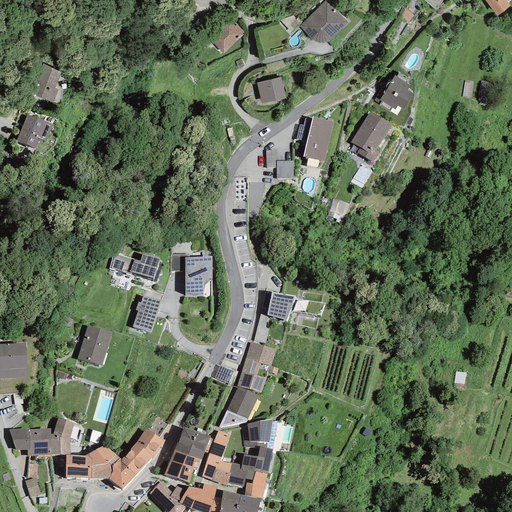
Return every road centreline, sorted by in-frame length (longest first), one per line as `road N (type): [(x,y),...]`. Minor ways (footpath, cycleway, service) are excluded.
road 1 (tertiary): [(111,511),(158,462),(228,330),(235,297),(219,190),(235,159),(263,135)]
road 2 (tertiary): [(263,135),(343,76),(400,0)]
